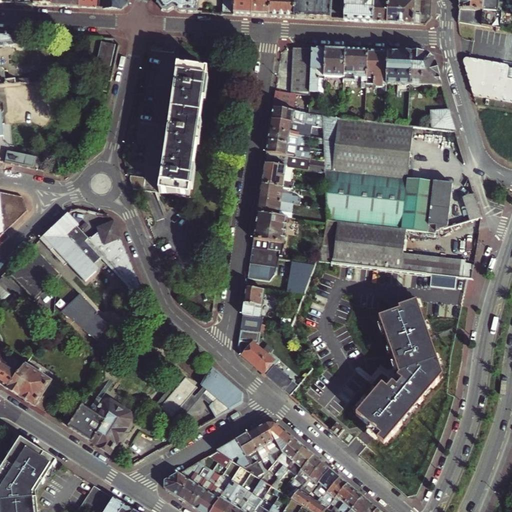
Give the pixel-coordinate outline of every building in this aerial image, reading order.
[(79,0),(79,7),(104,9),(103,0),(79,0)] [(103,0),(104,9),(122,10),(127,6),(128,0),(103,0)] [(158,0),(158,6),(160,6),(162,10),(162,11),(168,12),(174,9),(176,10),(178,12),(181,13),(183,13),(187,12),(187,13),(197,13),(199,0),(158,0)] [(223,0),(223,5),(223,15),(234,16),(234,0),(223,0)] [(234,0),(234,16),(251,17),(251,0),(234,0)] [(251,0),(251,17),(269,17),(269,0),(251,0)] [(269,0),(269,17),(295,18),(295,0),(269,0)] [(295,0),(295,18),(344,21),(344,0),(295,0)] [(344,0),(344,21),(373,22),(373,0),(344,0)] [(373,0),(373,22),(387,23),(388,0),(373,0)] [(432,1),(408,0),(388,0),(387,23),(426,25),(431,19),(432,1)] [(498,0),(459,0),(458,20),(500,27),(501,12),(498,12),(498,0)] [(14,34),(0,32),(0,46),(15,45),(14,34)] [(101,61),(117,64),(120,43),(104,40),(101,61)] [(293,49),(291,94),(296,94),(311,97),(311,92),(312,50),(293,49)] [(325,50),(312,50),(311,92),(324,93),(324,81),(325,50)] [(346,51),(325,50),(324,81),(345,82),(345,80),(346,51)] [(368,52),(346,51),(345,80),(356,80),(356,78),(363,78),(363,90),(368,90),(368,84),(368,52)] [(388,53),(368,52),(368,84),(374,85),(377,87),(384,87),(384,85),(387,85),(387,84),(388,53)] [(412,54),(388,53),(387,84),(399,85),(399,90),(411,90),(412,54)] [(427,55),(412,54),(411,90),(411,91),(424,91),(424,86),(442,86),(433,59),(427,55)] [(466,57),(463,61),(474,96),(511,102),(511,67),(510,68),(506,64),(466,57)] [(0,87),(17,85),(17,79),(6,81),(5,72),(0,68),(0,87)] [(206,72),(177,68),(160,192),(188,196),(206,72)] [(110,86),(89,81),(88,87),(109,92),(110,86)] [(294,112),(296,94),(291,94),(276,91),(273,108),(294,112)] [(0,161),(38,170),(39,160),(9,153),(6,128),(3,129),(1,113),(4,111),(3,103),(0,103),(0,161)] [(300,124),(324,128),(323,116),(310,115),(294,112),(273,108),(271,120),(300,124)] [(311,108),(310,115),(323,116),(324,110),(311,108)] [(453,121),(449,111),(432,112),(433,122),(453,121)] [(318,261),(472,279),(477,262),(473,263),(473,266),(466,265),(467,260),(404,254),(407,231),(436,234),(436,232),(449,228),(452,185),(407,180),(414,128),(323,116),(324,128),(326,162),(326,173),(328,220),(323,247),(318,261)] [(300,128),(300,124),(271,120),(270,130),(314,137),(314,133),(313,133),(313,130),(300,128)] [(456,132),(453,121),(433,122),(435,130),(456,132)] [(313,141),(314,137),(270,130),(269,141),(297,146),(297,142),(311,144),(311,141),(313,141)] [(311,148),(297,146),(269,141),(266,153),(311,160),(311,156),(309,155),(311,148)] [(326,162),(311,160),(266,153),(262,184),(283,187),(293,189),(294,183),(285,181),(287,168),(326,173),(326,162)] [(53,164),(51,173),(65,176),(73,168),(53,164)] [(135,189),(144,191),(146,178),(133,176),(132,180),(135,189)] [(282,193),(283,187),(262,184),(260,199),(294,204),(300,205),(301,198),(292,196),(292,195),(282,193)] [(5,193),(0,192),(0,237),(11,227),(3,219),(2,208),(5,193)] [(11,194),(5,193),(2,208),(8,209),(11,194)] [(17,196),(11,194),(8,209),(14,210),(17,196)] [(475,195),(464,198),(471,221),(482,218),(475,195)] [(23,197),(17,196),(14,210),(25,204),(23,197)] [(292,219),(294,204),(260,199),(258,214),(289,219),(292,219)] [(28,211),(25,204),(14,210),(20,218),(28,211)] [(11,227),(15,223),(2,208),(3,219),(11,227)] [(15,223),(20,218),(14,210),(8,209),(2,208),(15,223)] [(79,225),(68,214),(40,240),(65,266),(67,263),(86,283),(97,273),(96,272),(99,269),(95,265),(102,259),(101,258),(104,256),(133,285),(129,289),(135,294),(142,288),(115,221),(98,228),(99,231),(90,241),(78,227),(79,225)] [(283,255),(289,219),(258,214),(253,248),(279,252),(279,255),(283,255)] [(278,259),(279,255),(279,252),(253,248),(252,256),(278,259)] [(39,250),(11,276),(35,301),(63,275),(39,250)] [(277,268),(278,259),(252,256),(251,264),(277,268)] [(305,295),(317,265),(293,262),(287,293),(305,295)] [(276,276),(277,268),(251,264),(249,272),(276,276)] [(270,282),(276,276),(249,272),(248,279),(270,282)] [(17,299),(0,282),(0,297),(4,301),(5,299),(12,305),(17,299)] [(247,288),(243,316),(261,318),(265,290),(247,288)] [(82,294),(67,311),(99,340),(115,324),(82,294)] [(381,320),(399,377),(398,379),(402,383),(398,388),(393,384),(388,390),(383,386),(358,416),(381,436),(378,439),(385,445),(442,378),(418,304),(400,310),(401,314),(381,320)] [(261,333),(241,329),(238,346),(242,355),(290,396),(295,390),(291,386),(294,382),(276,366),(280,360),(272,352),(273,350),(269,347),(264,352),(258,346),(260,344),(261,333)] [(0,355),(0,382),(9,388),(19,374),(3,364),(0,358),(0,355)] [(319,399),(344,370),(332,360),(308,389),(319,399)] [(25,365),(19,374),(9,388),(46,412),(55,399),(45,392),(51,383),(25,365)] [(243,403),(243,395),(212,368),(201,386),(203,388),(217,399),(209,406),(216,419),(243,403)] [(307,389),(320,372),(316,369),(302,385),(307,389)] [(197,388),(182,375),(170,388),(176,393),(174,395),(168,390),(157,403),(172,416),(180,408),(183,410),(191,400),(188,397),(191,394),(197,388)] [(217,399),(203,388),(195,397),(191,394),(188,397),(191,400),(183,410),(180,408),(177,411),(181,414),(176,420),(180,423),(201,397),(211,405),(217,399)] [(91,394),(78,414),(69,427),(111,454),(117,444),(121,447),(136,422),(134,413),(131,414),(111,401),(105,403),(91,394)] [(72,410),(63,423),(69,427),(78,414),(72,410)] [(276,462),(277,460),(284,453),(267,423),(257,429),(276,462)] [(267,423),(284,453),(295,440),(276,423),(268,423),(267,423)] [(331,431),(338,438),(345,430),(337,424),(331,431)] [(273,466),(276,462),(257,429),(248,434),(262,458),(267,455),(273,466)] [(263,461),(262,458),(248,434),(237,441),(252,467),(246,470),(258,477),(265,473),(259,463),(263,461)] [(58,462),(22,439),(0,473),(0,511),(38,511),(37,499),(37,495),(58,462)] [(279,469),(283,473),(305,448),(295,440),(284,453),(277,460),(283,465),(279,469)] [(232,461),(246,470),(252,467),(237,441),(218,452),(232,461)] [(291,470),(297,476),(315,456),(305,448),(283,473),(272,487),(277,490),(280,487),(277,485),(291,470)] [(228,468),(232,461),(218,452),(210,456),(228,468)] [(292,500),(303,487),(323,463),(315,456),(297,476),(289,485),(293,489),(287,496),(292,500)] [(165,490),(179,498),(199,468),(201,469),(202,467),(205,468),(206,467),(205,459),(166,482),(165,490)] [(313,491),(316,486),(331,470),(323,463),(303,487),(305,489),(305,490),(307,492),(309,491),(313,491)] [(179,498),(189,505),(212,470),(206,467),(205,468),(202,467),(201,469),(199,468),(179,498)] [(189,505),(199,511),(221,476),(212,470),(189,505)] [(314,493),(320,498),(322,496),(324,498),(341,478),(332,471),(331,470),(316,486),(318,487),(319,489),(314,493)] [(199,511),(200,511),(211,511),(231,483),(221,476),(199,511)] [(330,506),(332,503),(348,485),(341,478),(324,498),(322,496),(320,498),(321,499),(330,506)] [(211,511),(226,511),(243,487),(232,481),(231,483),(211,511)] [(240,511),(255,511),(263,500),(257,497),(264,486),(260,484),(253,494),(240,511)] [(355,491),(348,485),(332,503),(337,508),(333,511),(337,511),(339,510),(355,491)] [(105,511),(114,499),(95,486),(79,511),(105,511)] [(226,511),(240,511),(253,494),(243,487),(226,511)] [(308,497),(313,491),(309,491),(307,492),(305,490),(305,489),(303,487),(292,500),(306,508),(313,500),(308,497)] [(339,510),(342,511),(350,511),(363,497),(355,491),(339,510)] [(376,511),(378,510),(363,497),(350,511),(376,511)] [(120,511),(125,506),(114,499),(105,511),(120,511)] [(317,503),(313,500),(306,508),(310,511),(324,511),(330,506),(321,499),(317,503)] [(255,511),(270,511),(273,507),(263,500),(255,511)] [(280,511),(278,510),(282,504),(277,501),(273,507),(270,511),(280,511)]
